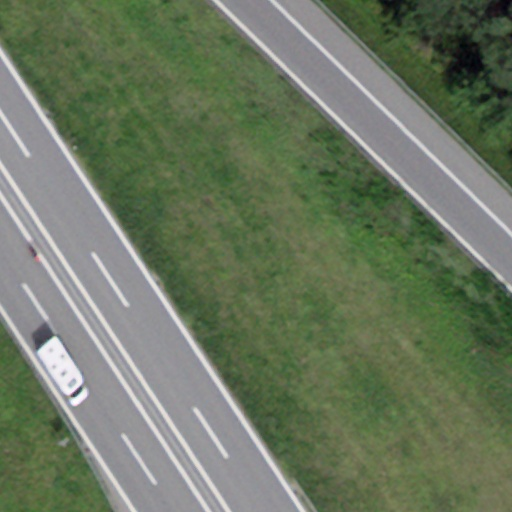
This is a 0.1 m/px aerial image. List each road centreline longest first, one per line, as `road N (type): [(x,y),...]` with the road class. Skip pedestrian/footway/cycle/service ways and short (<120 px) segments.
road 1 (trunk): [(261,511),(0,114)]
road 2 (trunk): [(511,260),(242,0)]
road 3 (trunk): [(0,251),(171,511)]
